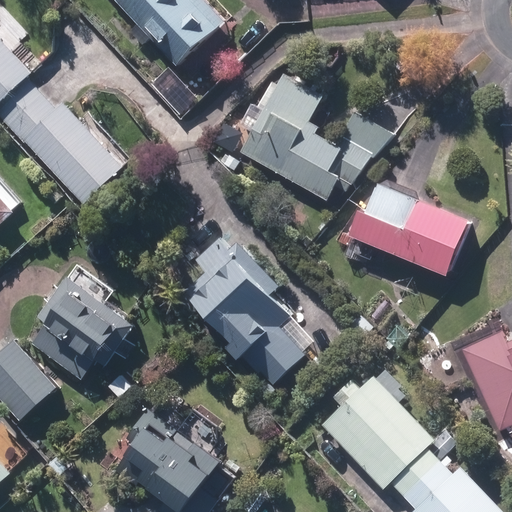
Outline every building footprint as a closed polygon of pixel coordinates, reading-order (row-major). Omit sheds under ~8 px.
[(120,0),(184,67),(232,22),(210,0),(120,0)] [(0,112),(15,128),(50,96),(35,80),(40,75),(0,32),(0,112)] [(251,149),(333,202),(347,181),(355,186),(379,158),(380,160),(399,137),(363,114),(341,147),(322,135),(326,128),(314,121),(329,97),(293,74),(269,113),(260,107),(248,125),(261,133),(251,149)] [(64,111),(50,96),(15,128),(92,209),(133,169),(71,103),(64,111)] [(383,247),(456,276),(478,223),(389,186),(378,216),(369,213),(359,237),(368,241),(363,253),(378,259),(383,247)] [(0,234),(23,215),(0,189),(0,234)] [(298,316),(279,296),(288,289),(246,244),(238,252),(226,238),(201,261),(213,274),(193,293),(242,345),(253,357),(280,386),(312,357),(307,352),(285,328),(298,316)] [(39,345),(89,381),(104,361),(113,367),(141,328),(75,278),(45,319),(54,326),(39,345)] [(350,322),(369,339),(379,327),(360,310),(350,322)] [(470,351),(506,431),(511,428),(511,340),(509,333),(470,351)] [(0,360),(0,391),(28,423),(64,389),(21,341),(0,360)] [(114,387),(125,399),(136,388),(125,376),(114,387)] [(267,379),(259,385),(270,397),(278,390),(267,379)] [(360,381),(341,399),(349,408),(330,425),(391,490),(398,484),(411,497),(448,463),(435,449),(443,442),(384,379),(370,392),(360,381)] [(165,511),(217,511),(225,501),(213,493),(224,477),(221,475),(228,464),(212,453),(208,458),(182,439),(187,431),(156,410),(134,439),(144,447),(125,473),(144,487),(147,483),(173,501),(165,511)] [(0,492),(19,475),(0,454),(0,492)] [(448,463),(411,497),(423,510),(421,511),(508,511),(467,468),(459,476),(448,463)]
